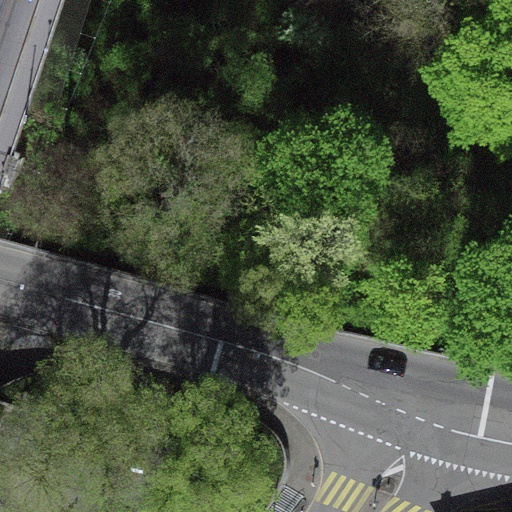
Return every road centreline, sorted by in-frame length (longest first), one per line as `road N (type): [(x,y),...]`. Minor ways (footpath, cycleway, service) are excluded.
road 1 (tertiary): [(425,395),(0,281)]
road 2 (residential): [(425,395),(370,511)]
